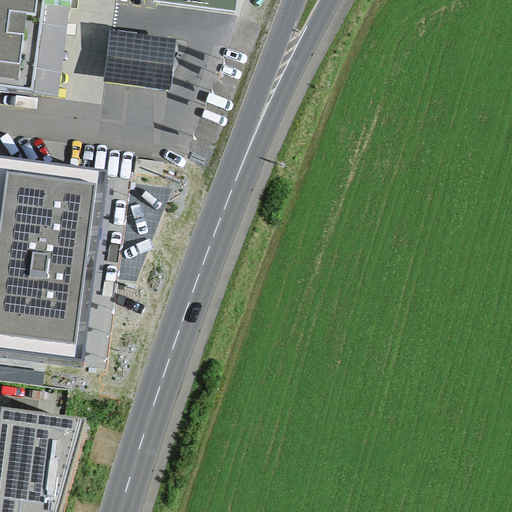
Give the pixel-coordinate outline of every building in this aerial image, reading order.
[(0,0),(0,106),(32,111),(46,16),(67,19),(69,0),(0,0)] [(239,0),(155,0),(155,7),(238,18),(239,0)] [(178,46),(110,39),(105,90),(173,97),(178,46)] [(104,197),(0,183),(0,371),(80,381),(104,197)] [(63,511),(88,418),(0,406),(0,511),(63,511)]
